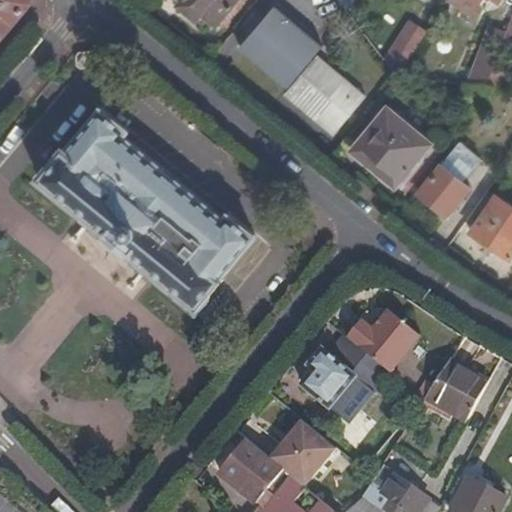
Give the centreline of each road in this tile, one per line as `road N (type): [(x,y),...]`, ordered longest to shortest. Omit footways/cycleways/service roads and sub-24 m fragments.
road 1 (residential): [(132,511),(368,233)]
road 2 (residential): [(368,233),(86,2)]
road 3 (residential): [(368,233),(437,286),(511,326)]
road 4 (residential): [(0,106),(86,2)]
